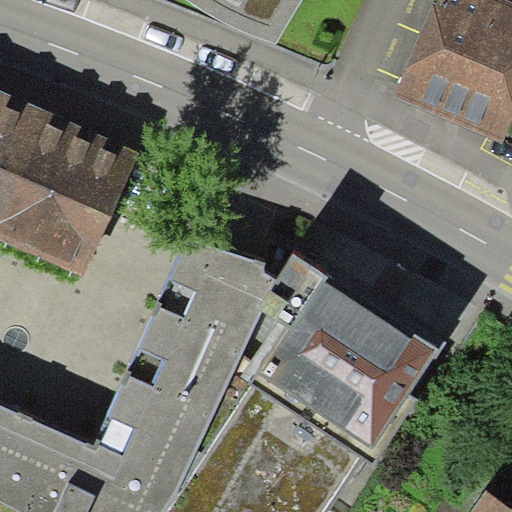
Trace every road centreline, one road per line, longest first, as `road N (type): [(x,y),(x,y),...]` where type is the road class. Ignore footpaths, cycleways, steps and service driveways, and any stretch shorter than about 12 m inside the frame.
road 1 (residential): [(0,303),(87,338),(207,106)]
road 2 (tertiary): [(207,106),(511,256)]
road 3 (tertiary): [(0,25),(207,106)]
